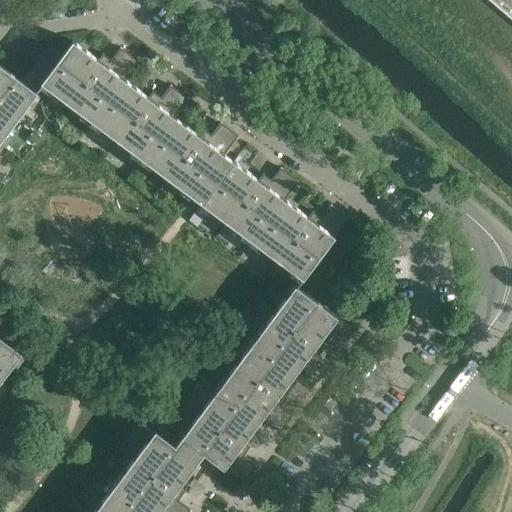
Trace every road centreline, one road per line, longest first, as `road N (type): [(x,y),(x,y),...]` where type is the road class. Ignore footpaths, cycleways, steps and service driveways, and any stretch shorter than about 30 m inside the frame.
road 1 (residential): [(290,502),(412,340),(426,303),(424,274),(406,238),(127,17)]
road 2 (tertiary): [(455,375),(507,295),(507,269),(494,243),(215,0)]
road 3 (tertiary): [(353,511),(455,375)]
road 4 (residential): [(0,25),(127,17)]
